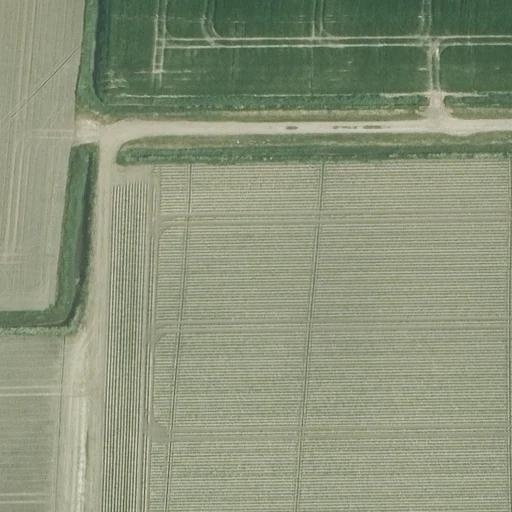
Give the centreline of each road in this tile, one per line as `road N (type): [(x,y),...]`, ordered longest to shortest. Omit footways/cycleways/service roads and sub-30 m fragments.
road 1 (unclassified): [(109,133),(511,128)]
road 2 (track): [(0,329),(92,328),(109,133)]
